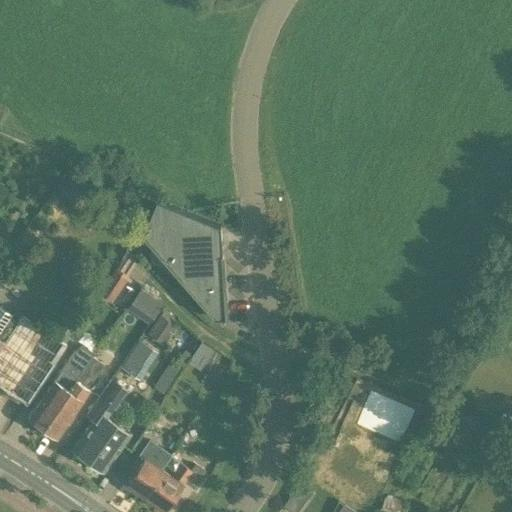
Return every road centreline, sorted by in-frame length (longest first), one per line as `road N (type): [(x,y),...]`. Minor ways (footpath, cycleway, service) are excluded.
road 1 (residential): [(240,511),(276,437),(245,109),(249,72),(280,0)]
road 2 (track): [(274,384),(315,359),(511,439)]
